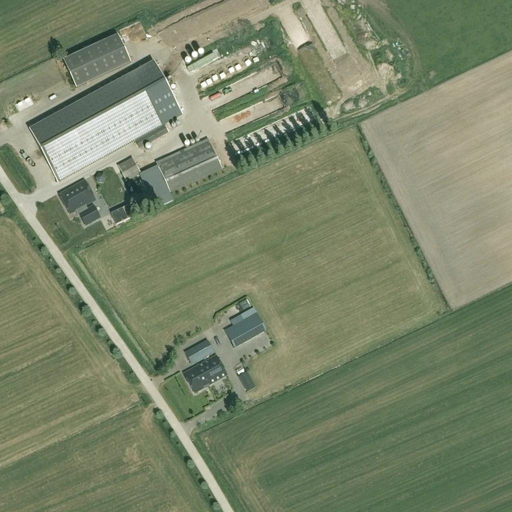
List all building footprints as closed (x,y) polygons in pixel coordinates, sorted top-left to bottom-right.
[(118,35),(63,61),(76,89),(131,64),(118,35)] [(168,133),(148,96),(136,75),(30,132),(58,183),(135,141),(139,149),(168,133)] [(208,140),(156,163),(170,194),(222,171),(208,140)] [(126,183),(141,174),(132,159),(117,167),(126,183)] [(161,197),(150,172),(140,176),(151,201),(161,197)] [(95,179),(98,184),(103,184),(106,179),(104,174),(98,174),(95,179)] [(95,201),(84,181),(59,195),(69,215),(76,211),(85,226),(100,218),(93,206),(87,210),(85,206),(95,201)] [(133,203),(111,214),(116,225),(138,215),(133,203)] [(224,331),(234,349),(265,331),(256,314),(224,331)] [(191,366),(214,353),(207,341),(184,354),(191,366)] [(183,374),(194,395),(228,376),(216,356),(183,374)] [(246,394),(254,390),(247,374),(238,378),(246,394)]
